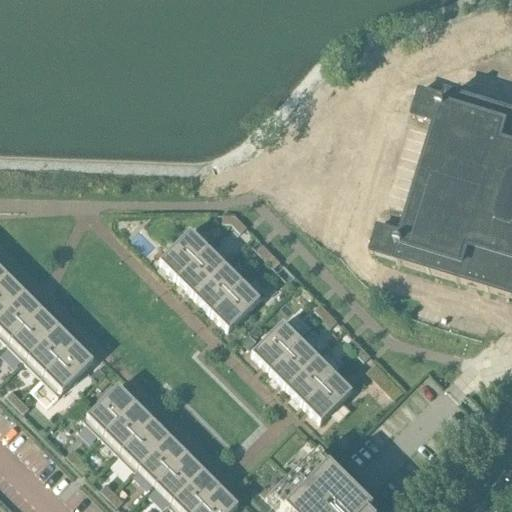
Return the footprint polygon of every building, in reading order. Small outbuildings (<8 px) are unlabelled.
[(396,266),(478,291),(511,301),(511,117),(447,98),(447,101),(420,93),(412,118),(439,127),(405,238),(378,229),(370,255),(397,263),(396,266)] [(221,219),(221,228),(230,228),(231,229),(237,223),(234,220),(222,219),(221,219)] [(237,223),(231,229),(240,238),(246,232),(245,231),(237,223)] [(169,256),(158,268),(175,285),(209,250),(192,233),(178,247),(176,246),(167,255),(169,256)] [(256,255),(264,264),(270,258),(262,249),(256,255)] [(209,250),(175,285),(192,302),(223,271),(207,255),(210,251),(209,250)] [(279,267),(270,258),(264,264),(273,272),(279,267)] [(223,271),(192,302),(209,319),(241,288),(223,271)] [(0,286),(0,320),(23,298),(6,281),(0,286)] [(241,288),(209,319),(227,337),(239,324),(240,326),(248,318),(247,317),(258,305),(241,288)] [(0,320),(0,344),(5,350),(9,346),(40,315),(23,298),(0,320)] [(313,314),(321,323),(327,317),(319,308),(313,314)] [(9,346),(5,350),(22,367),(26,363),(57,332),(40,315),(9,346)] [(321,323),(330,332),(336,326),(335,325),(327,317),(321,323)] [(261,348),(250,360),(267,377),(302,342),(284,325),(270,340),(268,338),(260,347),(261,348)] [(26,363),(22,367),(39,384),(43,380),(73,349),(57,332),(26,363)] [(302,342),(267,377),(284,394),(315,363),(319,359),(302,342)] [(352,343),(346,349),(355,357),(361,352),(353,343),(352,343)] [(43,380),(39,384),(57,401),(61,398),(72,387),(73,388),(82,379),(80,378),(92,367),(73,349),(43,380)] [(361,352),(355,357),(363,366),(369,360),(361,352)] [(315,363),(284,394),(302,411),(333,380),(315,363)] [(333,380),(302,411),(319,429),(330,417),(332,419),(340,410),(339,408),(350,397),(353,394),(336,377),(333,380)] [(85,422),(82,426),(99,443),(103,440),(134,409),(116,392),(105,403),(104,401),(96,408),(98,410),(85,422)] [(11,395),(5,401),(14,410),(20,404),(11,395)] [(20,404),(14,410),(22,419),(28,413),(20,404)] [(103,440),(99,443),(116,460),(120,457),(150,426),(134,409),(103,440)] [(120,457),(116,460),(134,478),(137,474),(168,443),(150,426),(120,457)] [(168,443),(137,474),(153,490),(184,459),(168,443)] [(71,455),(65,461),(73,470),(79,464),(71,455)] [(364,511),(310,458),(266,503),(275,511),(364,511)] [(184,459),(153,490),(154,491),(170,507),(201,476),(184,459)] [(79,464),(73,470),(82,478),(88,472),(79,464)] [(170,507),(167,511),(201,511),(219,494),(201,476),(170,507)] [(107,503),(113,497),(105,489),(99,495),(107,503)] [(219,494),(201,511),(235,511),(236,511),(219,494)] [(122,506),(117,501),(113,497),(107,503),(115,511),(116,511),(117,511),(122,506)]
